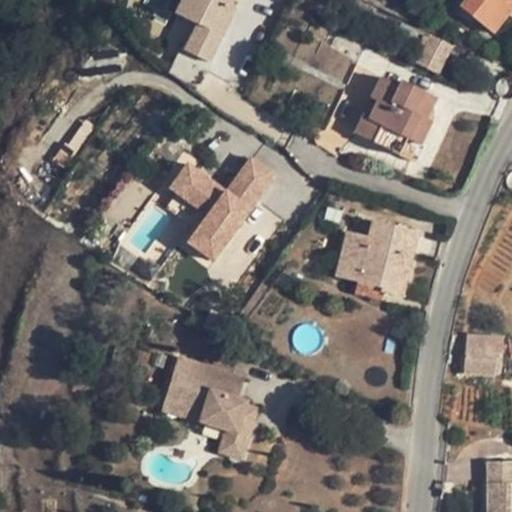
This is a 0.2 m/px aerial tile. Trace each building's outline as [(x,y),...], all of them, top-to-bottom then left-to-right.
[(212,60),(241,0),(184,0),(166,38),(212,60)] [(466,0),(461,7),(494,33),(511,13),(502,5),(506,0),(509,0),(511,1),(511,0),(466,0)] [(511,1),(509,0),(506,0),(502,5),(511,13),(511,10),(511,1)] [(426,48),(418,63),(438,72),(451,46),(432,36),(430,40),(425,37),(421,46),(426,48)] [(370,121),(362,137),(401,157),(409,140),(420,146),(432,121),(427,119),(437,97),(404,81),(401,86),(383,77),(372,99),(378,102),(370,121)] [(355,133),(362,137),(370,121),(363,117),(355,133)] [(187,240),(218,262),(281,174),(253,154),(230,186),(191,158),(170,187),(206,213),(187,240)] [(348,232),(336,276),(358,282),(383,288),(382,292),(384,292),(403,297),(419,232),(374,221),(369,237),(348,232)] [(383,288),(358,282),(356,293),(382,300),(384,292),(382,292),(383,288)] [(467,338),(464,373),(494,375),(497,352),(492,352),(493,341),(467,338)] [(178,357),(167,393),(185,398),(182,408),(203,414),(201,422),(226,429),(219,451),(241,458),(252,424),(242,421),(247,405),(248,401),(238,398),(245,378),(178,357)] [(162,409),(180,415),(182,408),(185,398),(167,393),(162,409)] [(252,424),(257,409),(247,405),(242,421),(252,424)] [(203,414),(182,408),(180,415),(201,422),(203,414)] [(511,511),(511,462),(488,463),(488,511),(511,511)]
